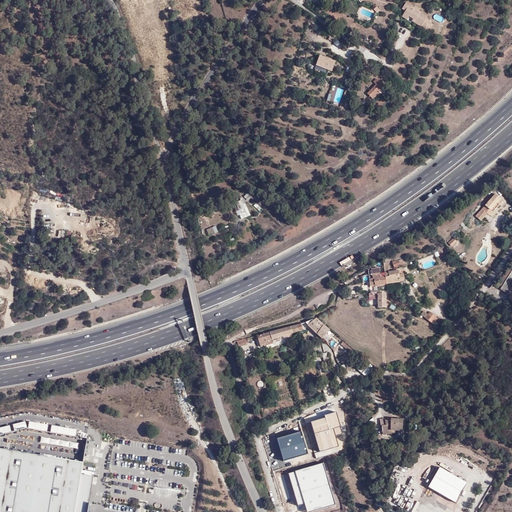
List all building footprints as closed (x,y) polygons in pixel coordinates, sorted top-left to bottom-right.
[(412,9),(403,4),(399,11),(402,14),(399,19),(404,22),(406,19),(410,21),(408,24),(418,30),(425,19),(412,11),(412,9)] [(332,71),(336,60),(320,54),(316,65),(332,71)] [(388,90),(390,87),(385,83),(384,84),(380,81),(377,84),(380,87),(373,97),(378,100),(386,89),(388,90)] [(503,200),(496,194),(475,216),(480,221),(488,213),(489,214),(503,200)] [(238,217),(240,221),(249,218),(247,213),(246,213),(242,202),(235,205),(236,209),(237,211),(239,210),(239,212),(235,214),(236,218),(238,217)] [(59,209),(57,215),(64,218),(66,212),(59,209)] [(216,225),(206,229),(208,235),(218,232),(216,225)] [(511,270),(500,289),(508,294),(511,287),(511,270)] [(385,274),(387,284),(400,282),(400,280),(404,280),(404,275),(399,275),(399,271),(389,272),(389,274),(385,274)] [(385,274),(385,273),(379,274),(372,274),(372,279),(368,279),(369,286),(387,284),(385,274)] [(387,304),(386,294),(382,294),(381,295),(369,295),(368,300),(369,300),(379,300),(379,304),(387,304)] [(428,316),(425,320),(432,325),(436,319),(436,318),(429,313),(428,316)] [(307,326),(309,327),(322,339),(329,331),(316,319),(314,321),(313,320),(306,323),(307,326)] [(303,331),(302,325),(289,328),(291,335),(303,331)] [(280,338),(291,335),(289,328),(258,336),(259,340),(264,339),(265,342),(273,339),(274,344),(281,342),(280,338)] [(261,347),(274,344),(273,339),(265,342),(264,339),(259,340),(261,347)] [(343,343),(341,345),(347,351),(353,355),(355,353),(349,348),(343,343)] [(350,358),(348,354),(336,360),(337,364),(350,358)] [(365,362),(363,364),(374,373),(375,371),(365,362)] [(342,433),(336,412),(325,415),(326,417),(311,422),(319,450),(338,445),(335,435),(342,433)] [(389,431),(389,435),(394,435),(394,432),(401,432),(402,421),(390,420),(390,421),(384,421),(384,420),(378,421),(379,428),(380,428),(381,434),(384,434),(384,432),(389,431)] [(13,424),(15,430),(27,427),(26,421),(13,424)] [(47,430),(49,424),(29,421),(28,427),(47,430)] [(0,433),(12,431),(10,424),(0,427),(0,433)] [(52,424),(51,430),(76,435),(77,429),(52,424)] [(301,431),(278,438),(284,460),(307,453),(301,431)] [(85,460),(88,437),(69,434),(68,440),(41,437),(40,443),(80,448),(79,455),(70,454),(70,458),(85,460)] [(0,448),(0,511),(75,511),(82,474),(83,463),(0,448)] [(298,505),(305,503),(307,511),(309,511),(336,504),(324,463),(289,473),(298,505)] [(467,483),(440,467),(428,487),(455,502),(467,483)] [(87,511),(94,476),(82,474),(75,511),(87,511)]
